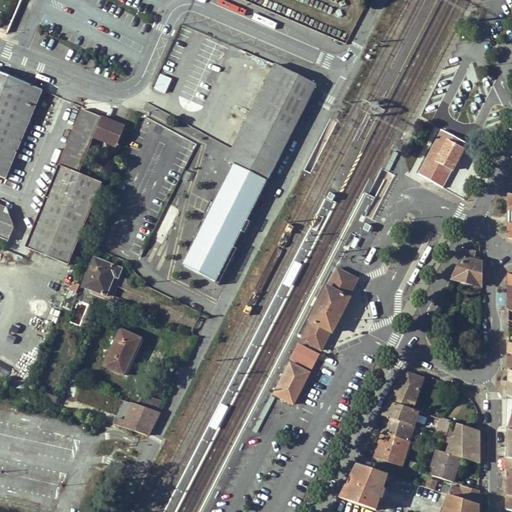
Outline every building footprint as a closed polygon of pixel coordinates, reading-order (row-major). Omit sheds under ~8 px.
[(233,165),(182,266),(218,284),(235,250),(233,249),(315,85),(275,65),(226,162),(233,165)] [(153,89),(165,94),(171,78),(159,73),(153,89)] [(0,177),(6,180),(42,91),(0,74),(0,177)] [(125,127),(82,110),(26,247),(69,265),(102,184),(79,174),(94,138),(116,147),(125,127)] [(448,137),(438,156),(453,165),(464,145),(448,137)] [(345,166),(350,168),(358,151),(354,148),(345,166)] [(425,149),(422,153),(435,160),(437,155),(425,149)] [(424,179),(425,178),(435,160),(422,153),(410,176),(422,182),(424,179)] [(164,213),(173,217),(177,210),(168,205),(164,213)] [(0,206),(0,237),(4,239),(2,245),(6,246),(14,229),(9,215),(4,213),(6,209),(0,206)] [(152,239),(162,243),(169,223),(160,219),(152,239)] [(349,248),(359,252),(363,241),(353,238),(349,248)] [(480,286),(480,260),(475,258),(476,254),(468,252),(454,279),(480,286)] [(113,266),(95,259),(83,287),(102,294),(113,266)] [(107,296),(112,284),(115,277),(118,279),(122,269),(113,266),(102,294),(107,296)] [(301,340),(321,350),(331,332),(332,332),(350,299),(348,298),(358,279),(338,269),(328,287),(327,287),(309,321),(311,322),(301,340)] [(279,296),(282,298),(292,280),(288,278),(279,296)] [(72,311),(79,285),(71,282),(64,309),(72,311)] [(122,331),(109,358),(129,367),(142,340),(122,331)] [(432,342),(447,347),(450,337),(435,332),(432,342)] [(124,377),(129,367),(109,358),(105,368),(124,377)] [(292,364),(278,389),(277,390),(295,400),(310,373),(292,364)] [(85,375),(73,371),(69,381),(81,386),(85,375)] [(400,382),(390,402),(413,410),(415,404),(424,379),(410,373),(407,374),(404,376),(402,379),(400,382)] [(76,401),(96,407),(101,394),(81,387),(76,401)] [(48,394),(45,401),(56,405),(60,398),(48,394)] [(155,413),(157,414),(161,403),(147,398),(143,408),(155,413)] [(419,411),(413,410),(390,402),(382,416),(387,417),(414,426),(419,411)] [(117,420),(114,426),(148,437),(155,423),(151,421),(155,413),(143,408),(132,404),(125,423),(117,420)] [(427,408),(415,404),(413,410),(419,411),(425,414),(427,408)] [(155,413),(151,421),(155,423),(160,415),(157,414),(155,413)] [(414,426),(387,417),(382,432),(384,433),(409,441),(414,426)] [(438,434),(446,436),(450,422),(443,419),(438,434)] [(480,447),(480,432),(458,424),(454,438),(452,437),(451,438),(480,447)] [(384,433),(380,444),(378,444),(374,457),(403,467),(411,442),(409,441),(384,433)] [(446,442),(450,444),(448,449),(447,453),(461,458),(480,464),(480,447),(451,438),(448,437),(446,442)] [(437,450),(431,467),(435,468),(440,451),(437,450)] [(447,453),(440,451),(435,468),(432,476),(452,482),(461,458),(447,453)] [(409,468),(417,470),(418,464),(411,462),(409,468)] [(385,490),(383,489),(388,475),(359,465),(357,464),(340,498),(376,510),(380,498),(382,499),(385,490)] [(437,481),(429,479),(426,488),(434,490),(437,481)] [(480,491),(462,485),(460,489),(452,486),(451,489),(443,487),(442,493),(449,495),(480,505),(480,491)] [(449,495),(443,511),(479,511),(480,505),(449,495)]
